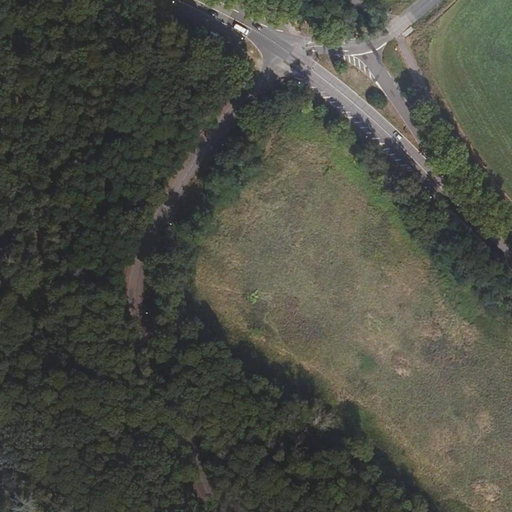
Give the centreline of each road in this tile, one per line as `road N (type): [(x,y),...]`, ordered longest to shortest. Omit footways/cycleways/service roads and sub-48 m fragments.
road 1 (residential): [(292,56),(195,161),(138,270),(137,322),(222,511)]
road 2 (track): [(0,33),(17,58),(44,312),(38,334),(0,273)]
road 3 (secondary): [(292,56),(352,101),(448,195)]
road 4 (unclassified): [(448,195),(438,163),(365,45)]
